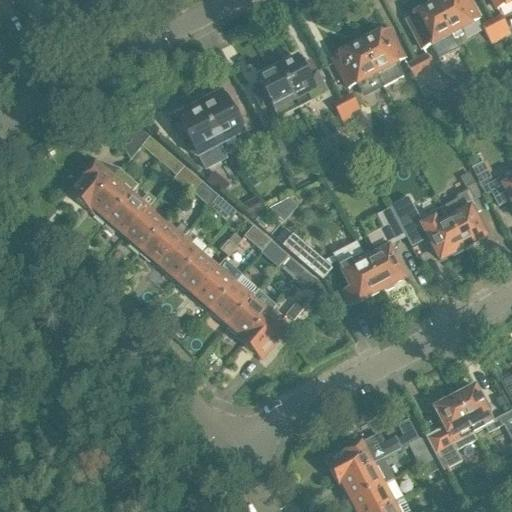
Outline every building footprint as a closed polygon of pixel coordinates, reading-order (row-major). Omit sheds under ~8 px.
[(440,0),(440,3),(434,6),(453,42),(463,37),(462,35),(460,32),(471,26),(478,22),(469,4),(466,0),(440,0)] [(511,0),(490,0),(497,12),(498,11),(511,4),(511,0)] [(418,15),(406,21),(413,35),(422,52),(431,47),(436,58),(456,47),(453,42),(434,6),(429,9),(425,7),(418,11),(418,15)] [(490,21),(500,41),(510,36),(500,16),(490,21)] [(491,46),(500,41),(490,21),(481,26),(491,46)] [(366,42),(359,46),(378,82),(382,90),(403,78),(396,65),(403,62),(393,43),(387,31),(376,37),(373,35),(366,39),(366,42)] [(343,54),(332,60),(339,74),(348,91),(356,86),(363,99),(382,90),(378,82),(359,46),(353,49),(351,47),(343,51),(343,54)] [(416,60),(434,94),(443,89),(425,56),(416,60)] [(281,68),(277,70),(298,109),(309,104),(305,96),(323,87),(316,73),(315,74),(312,68),(308,70),(306,65),(300,68),(297,60),(291,63),(289,61),(279,66),(281,68)] [(424,99),(434,94),(416,60),(406,65),(424,99)] [(259,90),(252,94),(260,110),(264,108),(270,105),(274,113),(278,120),(288,114),(298,109),(277,70),(257,81),(261,89),(259,90)] [(351,95),(341,100),(352,119),(357,129),(359,133),(368,128),(351,95)] [(224,96),(199,109),(224,156),(249,143),(224,96)] [(341,100),(332,105),(343,124),(352,119),(341,100)] [(179,118),(172,122),(174,125),(180,135),(183,133),(184,133),(186,136),(192,147),(190,148),(189,154),(195,157),(198,156),(206,171),(226,161),(227,160),(224,156),(199,109),(182,119),(181,117),(179,118)] [(272,128),(262,134),(273,153),(274,153),(282,148),(272,128)] [(262,134),(252,139),(264,163),(267,161),(275,157),(273,153),(262,134)] [(130,162),(141,149),(150,139),(146,136),(123,150),(130,162)] [(150,139),(141,149),(158,163),(166,154),(150,139)] [(166,154),(158,163),(176,178),(184,169),(166,154)] [(95,167),(69,196),(87,212),(121,172),(120,172),(97,163),(94,166),(95,167)] [(483,164),(471,170),(486,198),(491,195),(498,208),(510,202),(511,205),(511,182),(505,187),(501,179),(493,183),(483,164)] [(121,172),(87,212),(92,216),(93,214),(105,225),(129,197),(138,187),(129,179),(121,172)] [(192,193),(200,183),(188,172),(180,182),(192,193)] [(209,209),(217,198),(201,184),(192,195),(209,209)] [(475,185),(465,190),(466,192),(457,197),(456,202),(441,209),(445,216),(464,253),(474,248),(475,245),(485,239),(475,221),(476,220),(473,216),(481,212),(475,201),(481,197),(475,185)] [(129,197),(105,225),(122,239),(149,208),(155,201),(148,195),(142,202),(140,205),(139,205),(129,197)] [(255,197),(243,203),(251,217),(263,211),(255,197)] [(217,198),(209,209),(226,224),(236,214),(217,198)] [(149,208),(122,239),(140,254),(164,227),(155,219),(157,216),(149,208)] [(375,255),(365,260),(383,296),(394,291),(395,286),(404,281),(390,254),(387,249),(405,240),(402,235),(404,234),(395,217),(394,218),(390,210),(376,217),(383,230),(366,238),(368,242),(375,255)] [(454,259),(464,253),(445,216),(422,228),(440,263),(451,257),(454,259)] [(164,227),(140,254),(157,269),(183,238),(186,236),(188,234),(188,233),(181,226),(174,235),(164,227)] [(252,228),(244,238),(262,254),(270,244),(252,228)] [(183,238),(157,269),(168,279),(174,284),(198,257),(201,253),(206,248),(188,233),(188,234),(186,236),(183,238)] [(326,264),(292,235),(282,247),(316,277),(326,264)] [(236,249),(228,242),(220,251),(228,258),(236,249)] [(262,254),(260,255),(277,270),(279,269),(280,268),(287,259),(270,244),(262,254)] [(198,257),(174,284),(191,299),(218,269),(210,262),(211,261),(201,253),(198,257)] [(344,258),(336,262),(341,273),(356,300),(358,304),(370,298),(376,300),(383,296),(365,260),(363,256),(347,265),(344,258)] [(287,259),(280,268),(296,282),(304,273),(287,259)] [(191,299),(209,314),(232,287),(223,279),(226,276),(218,269),(191,299)] [(309,289),(314,284),(304,275),(296,285),(301,290),(309,289)] [(232,287),(209,314),(226,329),(258,293),(259,292),(241,277),(232,287)] [(258,293),(226,329),(239,340),(237,342),(242,346),(267,317),(270,314),(275,308),(258,293)] [(305,309),(297,302),(285,316),(293,323),(305,309)] [(267,317),(242,346),(260,362),(285,333),(267,317)] [(458,398),(456,399),(474,434),(474,435),(487,428),(490,434),(493,433),(504,426),(511,440),(511,414),(495,423),(494,421),(489,410),(488,410),(487,411),(476,389),(467,393),(464,392),(458,395),(458,398)] [(448,432),(429,442),(445,473),(463,463),(462,460),(458,453),(478,442),(474,435),(474,434),(456,399),(454,400),(451,399),(445,402),(445,405),(436,410),(446,429),(448,432)] [(378,438),(326,465),(337,487),(375,467),(374,465),(383,460),(418,441),(408,421),(397,427),(403,438),(394,442),(383,448),(378,438)] [(375,467),(337,487),(340,492),(342,491),(350,507),(369,497),(382,490),(381,488),(393,482),(393,481),(383,460),(374,465),(375,467)] [(438,472),(432,462),(422,468),(427,478),(438,472)] [(369,497),(350,507),(352,511),(387,511),(396,508),(405,503),(393,482),(381,488),(382,490),(369,497)] [(449,503),(445,495),(430,503),(434,511),(449,503)] [(396,508),(387,511),(409,511),(405,503),(396,508)]
